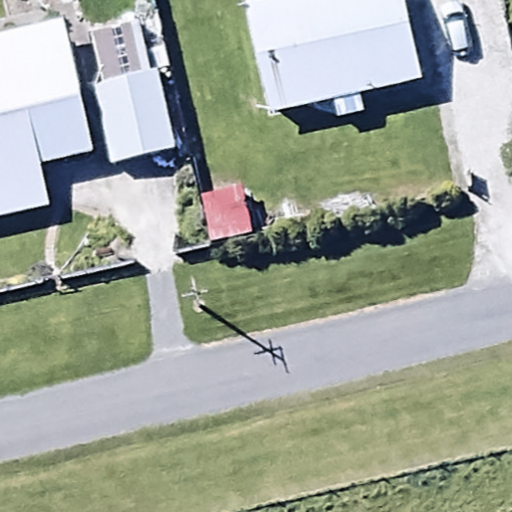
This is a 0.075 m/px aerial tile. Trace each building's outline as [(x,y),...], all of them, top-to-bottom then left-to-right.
[(203,49),(226,158),(292,144),(295,162),(320,157),(316,140),(374,128),(347,0),(343,0),(310,7),(314,25),(203,49)] [(455,21),(417,29),(434,112),(472,104),(455,21)] [(99,68),(48,79),(59,132),(47,135),(62,207),(125,194),(99,68)] [(0,214),(43,205),(15,79),(0,82),(0,214)] [(511,108),(485,113),(492,156),(511,152),(511,108)] [(200,229),(153,243),(167,290),(214,276),(200,229)]
